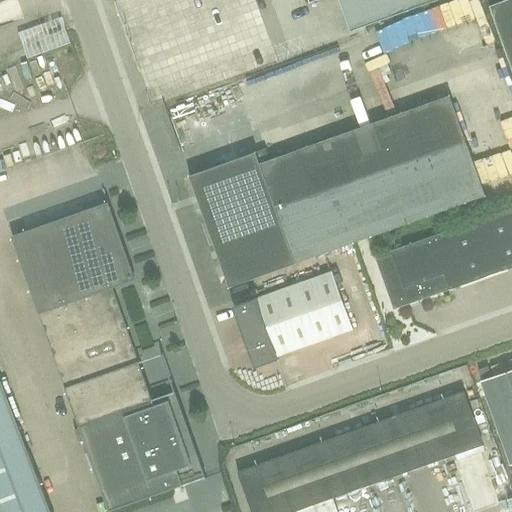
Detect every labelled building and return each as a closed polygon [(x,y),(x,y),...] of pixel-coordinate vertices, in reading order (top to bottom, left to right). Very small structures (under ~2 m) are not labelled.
[(339,0),(351,30),(434,0),(339,0)] [(511,0),(507,0),(489,7),(511,70),(511,0)] [(255,152),(188,175),(228,287),(295,263),(484,195),(448,95),(269,159),(265,148),(260,150),(255,152)] [(13,236),(92,464),(109,511),(204,478),(174,393),(152,401),(147,387),(112,287),(135,279),(108,202),(13,236)] [(393,309),(511,266),(511,207),(374,256),(393,309)] [(346,311),(337,285),(332,270),(236,305),(257,362),(352,328),(346,311)] [(511,465),(511,370),(481,382),(511,465)] [(48,511),(0,384),(0,511),(48,511)] [(250,511),(292,511),(482,445),(463,392),(237,472),(250,511)]
